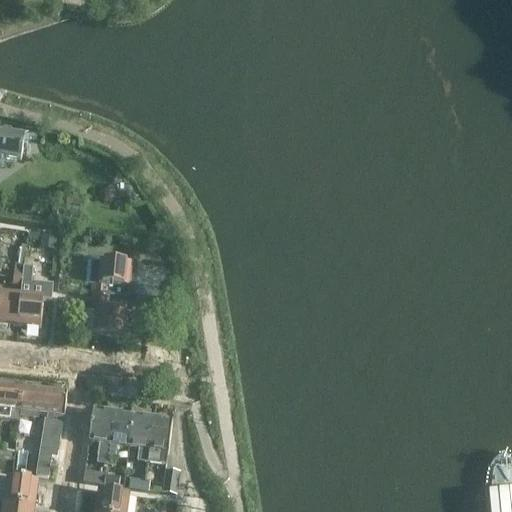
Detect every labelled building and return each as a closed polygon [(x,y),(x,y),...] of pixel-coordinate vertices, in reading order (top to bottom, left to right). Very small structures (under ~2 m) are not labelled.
[(26,149),(28,137),(11,134),(11,133),(5,132),(0,131),(0,168),(4,169),(5,159),(21,161),(23,149),(26,149)] [(123,339),(125,315),(126,306),(108,305),(108,298),(127,300),(130,268),(101,265),(98,288),(92,287),(90,312),(96,313),(94,336),(123,339)] [(21,287),(23,275),(24,267),(15,266),(14,274),(13,287),(21,287)] [(30,288),(31,276),(23,275),(21,287),(30,288)] [(177,299),(176,288),(166,288),(166,299),(177,299)] [(0,327),(17,329),(20,299),(0,297),(0,327)] [(40,331),(43,302),(20,299),(17,329),(40,331)] [(20,413),(23,389),(0,386),(0,410),(5,411),(3,424),(19,426),(20,418),(20,413)] [(57,460),(62,429),(64,418),(67,394),(23,389),(20,413),(20,418),(37,420),(38,415),(53,417),(52,422),(44,421),(36,478),(48,480),(51,459),(57,460)] [(106,467),(107,460),(113,415),(93,412),(88,444),(100,446),(97,466),(106,467)] [(128,450),(132,418),(113,415),(107,460),(116,461),(118,448),(128,450)] [(146,465),(152,420),(132,418),(128,450),(138,451),(137,464),(146,465)] [(168,455),(172,423),(152,420),(146,465),(166,468),(168,455)] [(175,498),(179,474),(166,472),(164,486),(144,483),(142,493),(163,496),(175,498)] [(103,488),(105,478),(105,476),(100,475),(84,473),(83,485),(103,488)] [(118,490),(120,480),(105,478),(103,488),(118,490)] [(34,510),(37,485),(8,481),(6,495),(0,494),(0,504),(4,505),(4,506),(34,510)] [(142,493),(144,483),(130,481),(129,491),(142,493)] [(126,511),(128,498),(99,494),(96,511),(126,511)]
